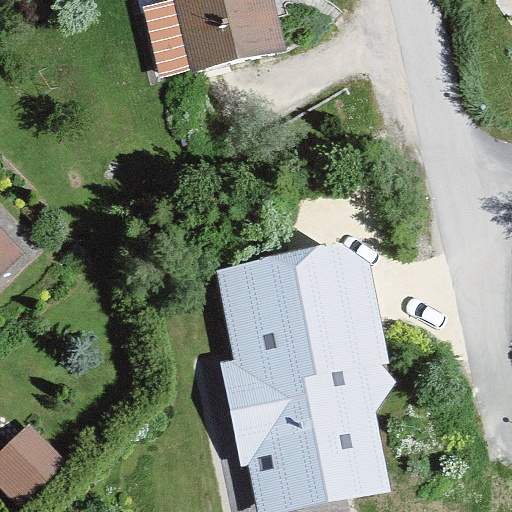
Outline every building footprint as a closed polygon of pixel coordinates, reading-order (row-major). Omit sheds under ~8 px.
[(279,60),(264,0),(175,0),(178,14),(147,21),(163,85),(194,76),(195,81),(279,60)] [(0,272),(14,259),(0,243),(0,272)] [(344,363),(374,358),(357,280),(335,268),(231,289),(249,375),(238,377),(256,454),(276,451),(285,489),(344,476),(347,490),(379,484),(364,417),(354,419),(344,363)] [(381,388),(374,358),(344,363),(354,419),(364,417),(381,388)] [(60,465),(31,437),(2,465),(32,494),(60,465)] [(273,507),(347,490),(344,476),(285,489),(276,451),(256,454),(265,500),(273,507)] [(32,494),(2,465),(0,467),(0,479),(23,503),(32,494)]
